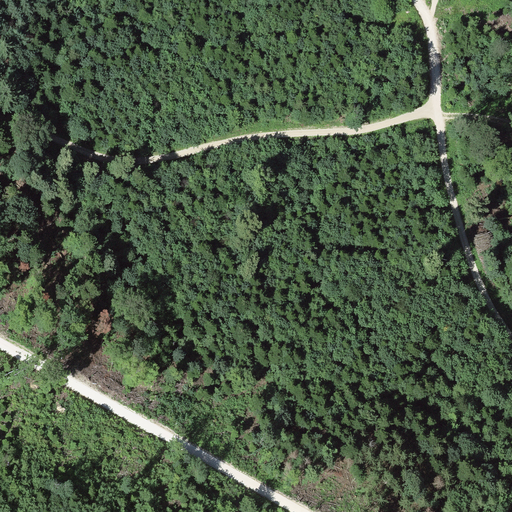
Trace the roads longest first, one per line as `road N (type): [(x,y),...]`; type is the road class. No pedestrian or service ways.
road 1 (track): [(0,121),(147,160),(437,112)]
road 2 (track): [(511,339),(469,261),(445,170),(432,34),(416,0)]
road 3 (track): [(306,511),(0,345)]
